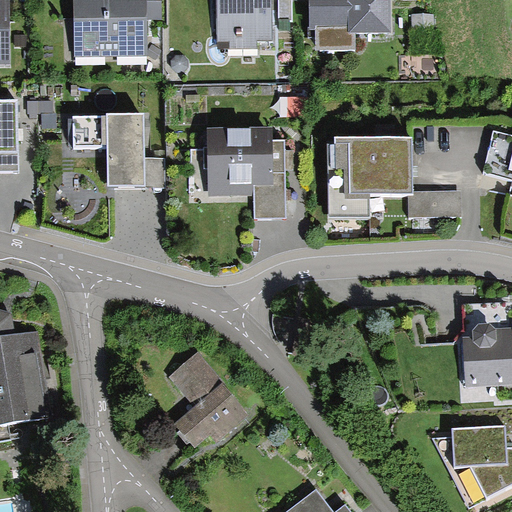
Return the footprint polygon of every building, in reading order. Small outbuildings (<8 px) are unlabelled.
[(73,0),(74,60),(148,59),(148,21),(162,21),(161,0),(73,0)] [(229,44),(229,51),(257,51),(257,43),(273,43),(272,0),(216,0),(217,44),(229,44)] [(389,0),(308,0),(309,45),(325,45),(325,62),(356,62),(356,45),(389,45),(389,0)] [(0,72),(10,72),(9,7),(0,6),(0,72)] [(19,104),(0,104),(0,177),(20,177),(19,104)] [(145,109),(65,110),(64,146),(100,146),(100,188),(146,187),(145,109)] [(270,134),(202,135),(203,200),(251,200),(251,225),(286,225),(285,148),(270,149),(270,134)] [(511,143),(496,139),(485,182),(511,188),(511,143)] [(411,145),(329,147),(331,230),(378,229),(378,204),(413,203),(411,145)] [(0,444),(8,443),(7,432),(46,427),(34,342),(14,344),(12,330),(0,322),(0,444)] [(511,325),(489,326),(490,354),(464,355),(466,388),(499,386),(500,406),(511,405),(511,325)] [(247,420),(196,362),(170,384),(196,413),(176,431),(191,449),(209,433),(219,444),(247,420)] [(468,511),(511,493),(511,454),(505,454),(505,431),(446,434),(448,474),(468,511)] [(335,511),(329,511),(314,492),(288,511),(351,511),(346,504),(335,511)]
